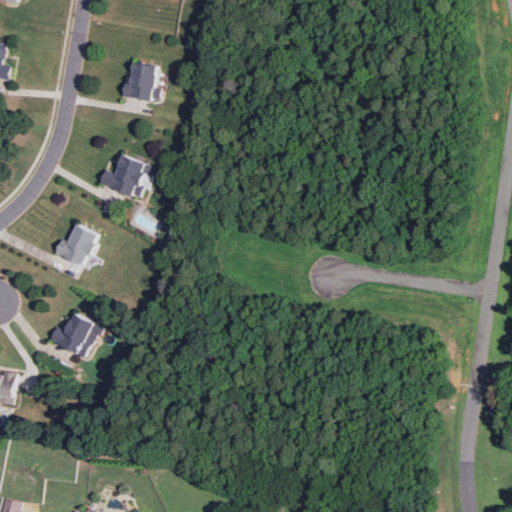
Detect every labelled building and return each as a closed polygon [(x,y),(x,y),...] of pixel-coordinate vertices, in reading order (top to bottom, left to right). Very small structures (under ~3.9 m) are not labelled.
[(11,41),(0,39),(0,76),(12,78),(14,64),(7,63),(11,41)] [(161,64),(134,60),(129,95),(157,98),(161,64)] [(158,166),(126,152),(117,171),(109,168),(104,181),(144,198),(158,166)] [(62,254),(87,265),(102,233),(76,222),(62,254)] [(68,329),(60,325),(53,339),(89,357),(105,326),(76,312),(68,329)] [(0,395),(2,396),(1,402),(16,403),(19,372),(0,369),(0,395)] [(22,511),(25,502),(6,498),(3,511),(22,511)]
